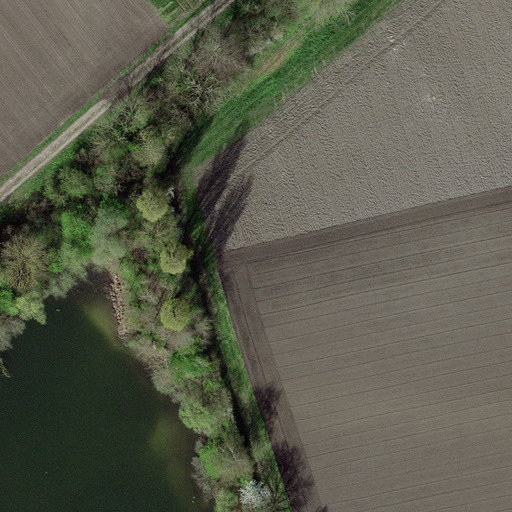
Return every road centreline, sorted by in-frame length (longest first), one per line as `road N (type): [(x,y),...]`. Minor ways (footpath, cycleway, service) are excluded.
road 1 (track): [(0,234),(286,0)]
road 2 (track): [(292,511),(193,202)]
